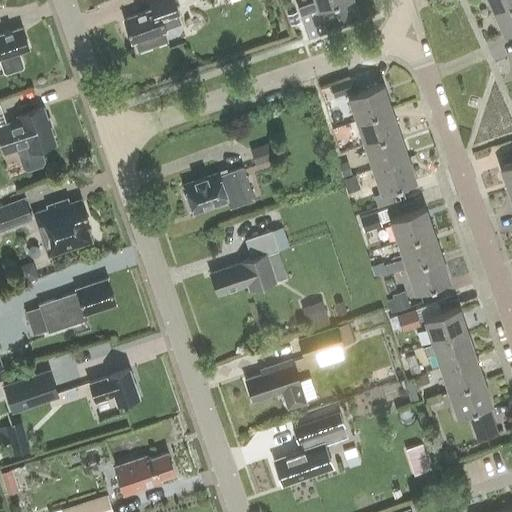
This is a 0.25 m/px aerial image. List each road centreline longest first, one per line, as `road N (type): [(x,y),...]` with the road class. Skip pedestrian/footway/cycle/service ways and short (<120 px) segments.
road 1 (tertiary): [(237,511),(111,138)]
road 2 (residential): [(111,138),(414,37)]
road 3 (residential): [(511,323),(414,37)]
road 4 (tertiary): [(111,138),(64,0)]
